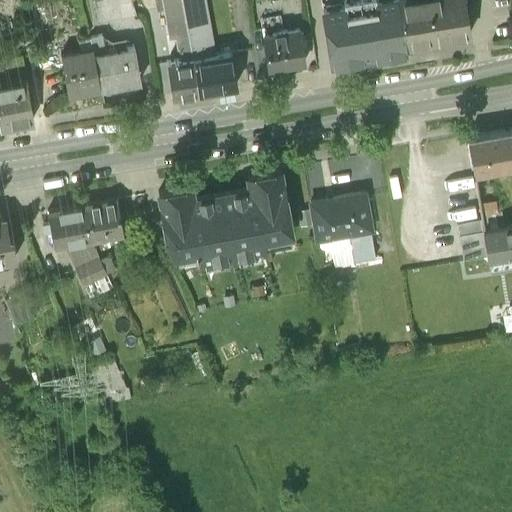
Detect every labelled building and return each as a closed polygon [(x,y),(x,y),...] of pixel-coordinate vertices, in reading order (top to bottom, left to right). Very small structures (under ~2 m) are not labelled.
[(132,0),(92,0),(96,20),(134,12),(132,0)] [(179,57),(192,56),(181,0),(154,0),(156,7),(163,6),(169,35),(174,34),(176,47),(177,46),(179,57)] [(197,0),(181,0),(192,56),(208,53),(197,0)] [(405,49),(404,43),(397,0),(342,0),(343,4),(322,7),(330,61),(363,56),(363,53),(372,51),(372,54),(405,49)] [(397,0),(404,43),(470,32),(464,0),(397,0)] [(268,65),(304,60),(299,26),(276,29),(275,20),(262,22),(268,65)] [(90,34),(92,45),(93,51),(103,49),(100,32),(90,34)] [(103,49),(93,51),(99,85),(122,81),(122,83),(123,83),(123,81),(137,78),(137,80),(139,80),(133,44),(103,49)] [(66,91),(99,85),(93,51),(92,45),(58,51),(66,91)] [(208,53),(192,56),(197,88),(235,83),(230,51),(208,53)] [(0,77),(24,73),(21,54),(0,57),(0,77)] [(171,93),(197,88),(192,56),(179,57),(165,59),(171,93)] [(24,73),(0,77),(0,122),(32,117),(24,73)] [(473,170),(511,163),(511,127),(467,135),(473,170)] [(196,248),(197,257),(265,246),(263,236),(290,231),(279,168),(246,173),(249,185),(193,195),(190,183),(158,189),(164,224),(176,251),(196,248)] [(364,190),(309,199),(315,236),(317,236),(316,231),(332,229),(333,233),(329,238),(334,261),(374,255),(369,227),(371,227),(364,190)] [(116,196),(84,202),(90,237),(122,232),(120,222),(126,221),(125,211),(119,212),(116,196)] [(482,227),(503,224),(500,208),(495,209),(493,198),(478,201),(480,217),(482,227)] [(43,229),(50,227),(53,244),(90,237),(84,202),(47,209),(49,220),(41,221),(43,229)] [(3,216),(0,216),(0,257),(15,255),(11,232),(6,233),(3,216)] [(456,221),(462,257),(486,253),(482,227),(480,217),(456,221)] [(511,250),(511,221),(503,224),(482,227),(486,253),(486,254),(503,252),(511,250)] [(99,257),(90,237),(53,244),(53,249),(66,248),(82,283),(94,279),(106,273),(105,272),(99,257)] [(108,253),(99,257),(105,272),(114,267),(108,253)] [(106,273),(94,279),(99,291),(111,285),(106,273)] [(261,282),(252,284),(253,291),(262,290),(261,282)] [(27,287),(4,297),(14,320),(37,310),(27,287)] [(232,292),(222,293),(224,302),(233,301),(232,292)] [(106,348),(98,334),(86,340),(93,354),(106,348)] [(84,363),(96,389),(124,384),(117,367),(135,363),(134,354),(84,363)] [(126,383),(124,384),(96,389),(101,400),(129,396),(126,383)]
